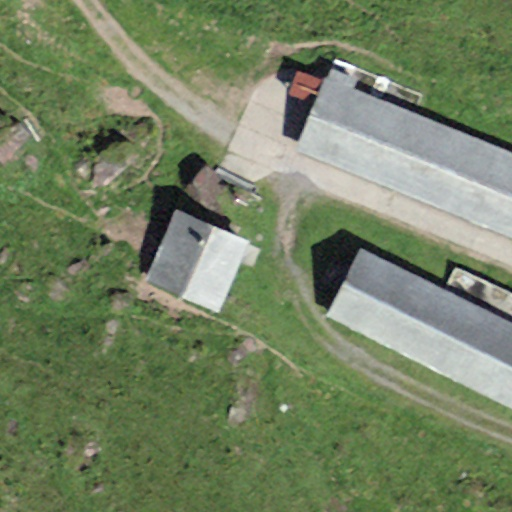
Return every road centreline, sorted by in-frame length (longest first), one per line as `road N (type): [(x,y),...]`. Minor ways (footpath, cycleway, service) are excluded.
road 1 (track): [(81,0),(114,54),(286,192)]
road 2 (track): [(511,278),(286,192)]
